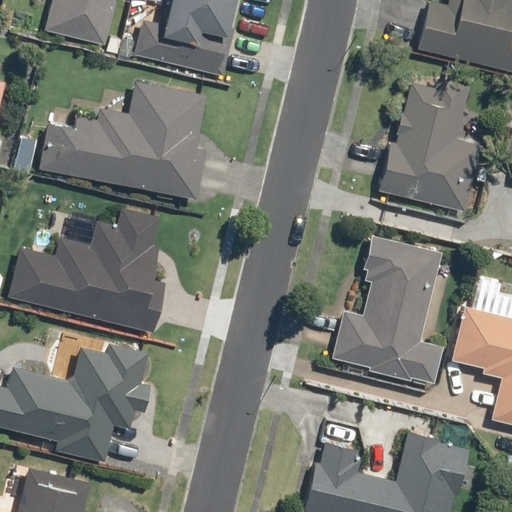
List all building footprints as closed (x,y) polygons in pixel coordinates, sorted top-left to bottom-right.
[(51,0),(45,25),(107,41),(118,0),(51,0)] [(145,13),(135,51),(225,72),(242,0),(168,0),(164,17),(145,13)] [(434,0),(420,0),(409,49),(511,72),(511,0),(436,0),(437,0),(434,0)] [(48,114),(39,163),(199,193),(208,144),(200,142),(210,89),(137,75),(131,107),(100,101),(98,113),(78,109),(76,119),(48,114)] [(401,80),(372,190),(456,212),(475,142),(451,135),(464,85),(429,76),(427,87),(401,80)] [(511,119),(507,119),(494,175),(511,179),(511,245),(510,252),(511,252),(511,119)] [(20,242),(8,292),(156,328),(165,288),(155,285),(165,242),(155,240),(162,211),(124,202),(120,219),(98,213),(93,237),(63,230),(58,251),(20,242)] [(336,306),(323,358),(427,383),(436,344),(414,338),(436,250),(363,233),(351,278),(360,280),(353,310),(336,306)] [(511,426),(511,298),(493,294),(496,281),(473,275),(466,306),(456,304),(442,361),(493,373),(481,419),(511,426)] [(0,379),(0,421),(60,435),(58,443),(108,455),(117,420),(133,423),(137,405),(147,407),(155,377),(144,375),(151,346),(110,336),(108,346),(84,340),(76,374),(14,359),(9,382),(0,379)] [(314,438),(296,507),(314,511),(444,511),(462,444),(399,428),(386,478),(349,469),(354,448),(314,438)] [(0,511),(84,511),(93,475),(31,460),(19,511),(0,506),(0,511)]
